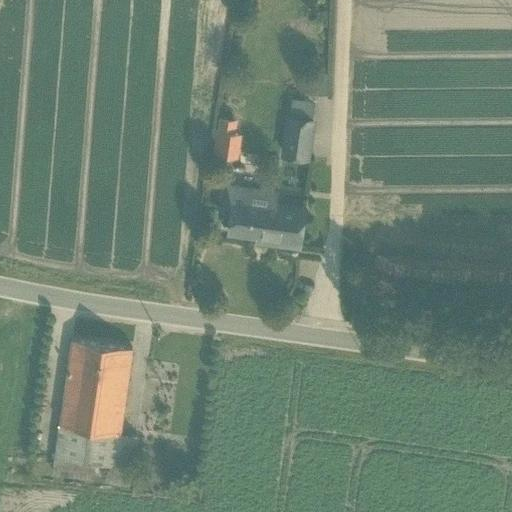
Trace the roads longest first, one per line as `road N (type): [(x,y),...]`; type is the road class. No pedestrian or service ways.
road 1 (residential): [(338,0),(324,335)]
road 2 (unclassified): [(0,284),(324,335)]
road 3 (unclassified): [(324,335),(511,364)]
